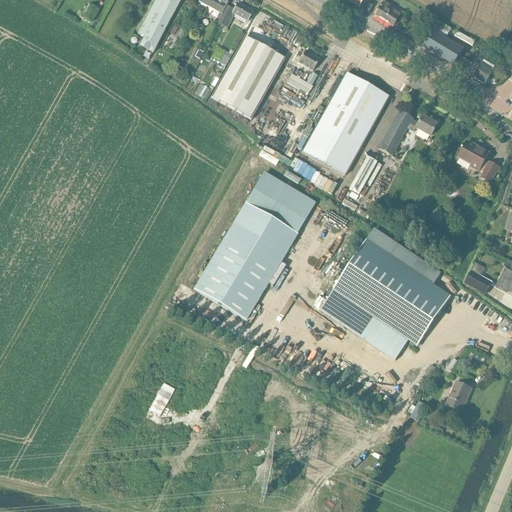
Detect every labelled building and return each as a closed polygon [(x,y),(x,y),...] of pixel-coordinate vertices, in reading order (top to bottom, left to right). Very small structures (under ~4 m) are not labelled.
[(156,15),(169,22),(180,0),(154,0),(146,16),(153,20),(156,15)] [(219,27),(229,8),(226,6),(229,0),(197,0),(199,1),(198,3),(219,15),(214,24),(219,27)] [(344,0),(358,9),(362,0),(344,0)] [(392,28),(399,16),(390,11),(391,9),(382,4),(374,18),(392,28)] [(81,17),(91,22),(98,11),(88,5),(81,17)] [(229,8),(219,27),(226,31),(234,17),(246,24),(252,14),(237,5),(234,11),(229,8)] [(367,16),(372,8),(367,5),(362,13),(367,16)] [(416,9),(412,17),(418,21),(423,13),(416,9)] [(152,54),(169,22),(156,15),(153,20),(146,16),(136,35),(143,39),(139,47),(152,54)] [(466,74),(472,64),(460,57),(464,50),(432,31),(422,48),(466,74)] [(177,39),(173,46),(179,49),(183,43),(177,39)] [(250,122),(284,61),(244,39),(210,99),(250,122)] [(225,53),(219,63),(226,67),(232,57),(234,53),(230,51),(228,54),(225,53)] [(312,73),(319,62),(304,53),(297,64),(312,73)] [(484,86),(492,73),(495,68),(484,61),(480,66),(473,79),(484,86)] [(174,68),(170,76),(174,78),(178,70),(174,68)] [(306,84),(288,74),(283,83),(304,95),(309,86),(311,87),(317,77),(311,74),(306,84)] [(344,178),(388,99),(345,75),(301,154),(344,178)] [(417,124),(411,121),(412,120),(398,113),(377,151),(391,158),(406,131),(413,135),(415,131),(429,139),(436,126),(421,117),(417,124)] [(489,155),(466,143),(463,149),(462,149),(461,150),(462,151),(458,159),(472,166),(471,168),(479,172),(484,174),(481,179),(490,184),(499,168),(489,163),(489,164),(485,162),(489,155)] [(358,196),(376,164),(366,159),(349,191),(358,196)] [(361,204),(381,168),(377,166),(359,198),(348,192),(346,196),(361,204)] [(244,205),(193,291),(246,322),(297,236),(244,205)] [(367,241),(333,291),(346,300),(333,319),(358,336),(371,316),(408,342),(417,347),(450,297),(433,286),(367,241)] [(485,296),(491,284),(480,279),(486,270),(475,264),(470,274),(465,286),(485,296)] [(511,273),(505,269),(495,289),(505,294),(508,289),(511,291),(511,273)] [(461,415),(472,391),(455,383),(445,407),(461,415)]
